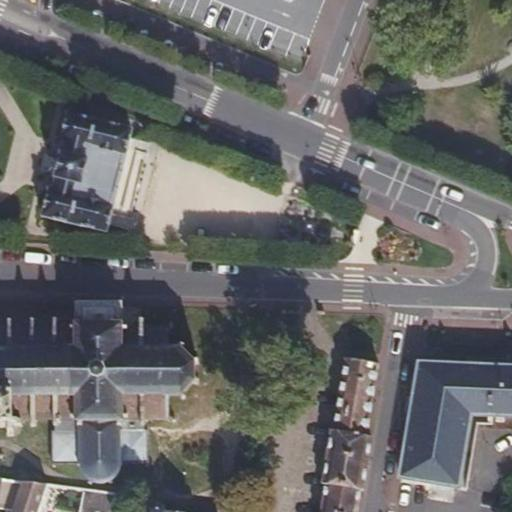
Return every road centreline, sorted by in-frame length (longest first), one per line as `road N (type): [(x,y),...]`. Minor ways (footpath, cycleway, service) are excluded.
road 1 (secondary): [(0,276),(410,296)]
road 2 (secondary): [(301,141),(0,12)]
road 3 (residential): [(410,296),(371,511)]
road 4 (secondary): [(461,203),(301,141)]
road 5 (residential): [(355,0),(301,141)]
